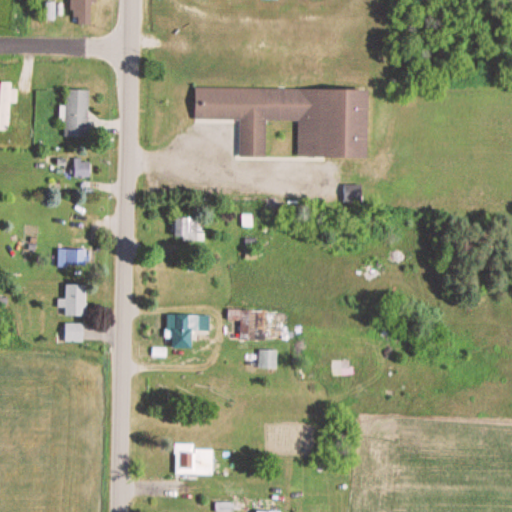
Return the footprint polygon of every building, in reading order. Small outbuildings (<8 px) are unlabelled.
[(74,0),(74,24),(97,24),(97,0),(74,0)] [(17,103),(18,83),(0,82),(0,90),(0,131),(11,132),(12,103),(17,103)] [(300,156),(374,157),(375,89),(196,88),(196,119),(241,120),(241,156),(269,156),(269,121),(300,121),(300,156)] [(91,138),(92,90),(68,90),(67,137),(91,138)] [(93,179),(93,160),(76,160),(76,179),(93,179)] [(179,240),(200,240),(200,218),(179,218),(179,240)] [(58,267),(90,267),(90,249),(58,249),(58,267)] [(68,285),(68,316),(89,316),(89,284),(68,285)] [(267,310),(231,310),(231,321),(242,321),(242,340),(267,340),(267,310)] [(211,315),(170,314),(170,348),(195,349),(196,332),(211,332),(211,315)] [(67,341),(85,341),(86,325),(71,325),(71,339),(67,339),(67,341)] [(280,350),(260,350),(260,369),(280,369),(280,350)] [(215,449),(176,449),(176,473),(215,473),(215,449)]
